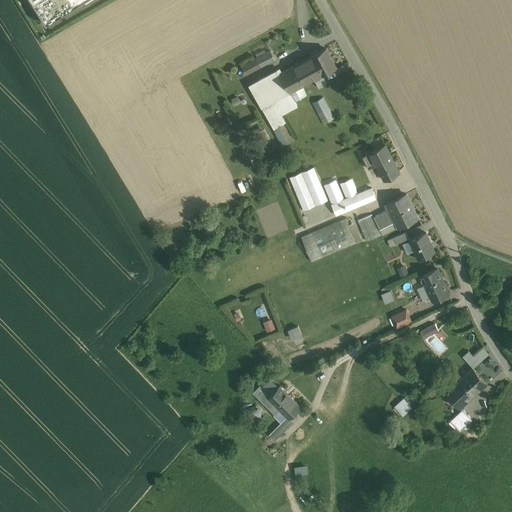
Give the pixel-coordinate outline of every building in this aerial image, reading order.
[(28,0),(43,23),(80,0),(28,0)] [(336,67),(326,48),(312,56),(299,64),(305,74),(313,70),(312,67),(317,65),(322,75),(336,67)] [(270,51),(257,57),(262,66),(275,60),(270,51)] [(262,66),(257,57),(251,61),(255,70),(262,66)] [(255,70),(251,61),(242,66),(246,75),(255,70)] [(299,64),(282,73),(287,84),(305,74),(299,64)] [(287,84),(258,99),(262,107),(276,100),(290,92),(303,86),(316,79),(323,75),(322,75),(317,65),(312,67),(313,70),(305,74),(287,84)] [(280,69),(251,84),(258,99),(287,84),(282,73),(280,69)] [(323,75),(316,79),(320,87),(327,84),(323,75)] [(290,92),(294,101),(307,94),(303,86),(290,92)] [(324,96),(313,102),(322,122),(334,116),(324,96)] [(296,139),(276,100),(262,107),(282,146),(296,139)] [(385,145),(370,152),(377,165),(385,180),(397,174),(400,172),(385,145)] [(377,165),(370,152),(363,156),(369,169),(377,165)] [(345,199),(329,161),(316,166),(332,204),(342,200),(345,199)] [(328,200),(314,167),(289,177),(303,210),(328,200)] [(358,193),(352,178),(339,183),(346,198),(358,193)] [(372,188),(358,193),(362,204),(376,199),(372,188)] [(345,199),(342,200),(332,204),(336,215),(362,204),(358,193),(346,198),(345,199)] [(389,209),(398,227),(418,217),(406,194),(387,204),(389,209)] [(389,209),(374,217),(383,235),(398,227),(389,209)] [(372,214),(358,220),(367,241),(380,235),(372,214)] [(346,217),(301,236),(312,261),(357,243),(346,217)] [(406,232),(393,238),(396,244),(409,238),(406,232)] [(426,233),(410,240),(419,259),(435,251),(431,243),(430,243),(426,234),(426,233)] [(448,291),(438,268),(421,276),(422,277),(421,279),(423,283),(425,284),(432,299),(448,291)] [(387,303),(396,299),(392,289),(383,293),(387,303)] [(406,310),(399,313),(392,316),(397,328),(399,327),(412,321),(406,310)] [(272,316),(263,319),(267,331),(276,328),(272,316)] [(290,328),(293,338),(304,334),(301,324),(290,328)] [(485,346),(475,354),(471,349),(464,354),(474,366),(490,353),(485,346)] [(461,378),(446,391),(461,407),(488,383),(473,367),(461,378)] [(457,373),(442,386),(446,391),(461,378),(457,373)] [(270,395),(260,385),(253,392),(275,413),(279,408),(268,397),(270,395)] [(302,406),(280,385),(270,395),(268,397),(279,408),(287,416),(289,418),(294,414),(302,406)] [(406,395),(395,406),(403,415),(415,404),(420,400),(415,395),(410,400),(406,395)] [(463,408),(451,419),(460,430),(472,419),(463,408)] [(287,416),(269,434),(275,440),(298,417),(294,414),(289,418),(287,416)] [(297,465),(297,473),(309,473),(309,464),(297,465)]
